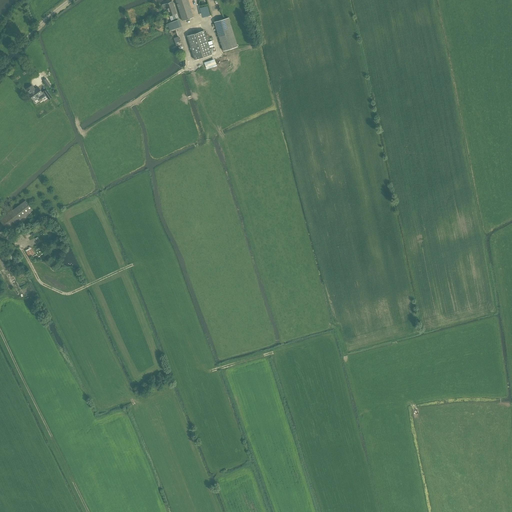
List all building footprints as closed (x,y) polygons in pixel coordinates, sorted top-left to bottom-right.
[(175,0),(182,21),(193,17),(187,0),(175,0)] [(176,14),(172,1),(162,5),(163,10),(166,9),(169,16),(171,20),(178,18),(176,14)] [(223,51),(238,46),(228,17),(214,22),(223,51)] [(170,31),(179,28),(177,20),(167,23),(170,31)] [(194,60),(212,54),(204,31),(187,36),(194,60)] [(214,59),(204,63),(206,70),(217,66),(214,59)] [(32,85),(26,89),(29,93),(29,94),(33,100),(36,98),(38,100),(45,95),(48,100),(52,97),(46,90),(43,92),(42,93),(38,87),(35,89),(32,85)] [(25,200),(12,210),(0,219),(0,221),(7,230),(19,220),(32,210),(25,200)]
